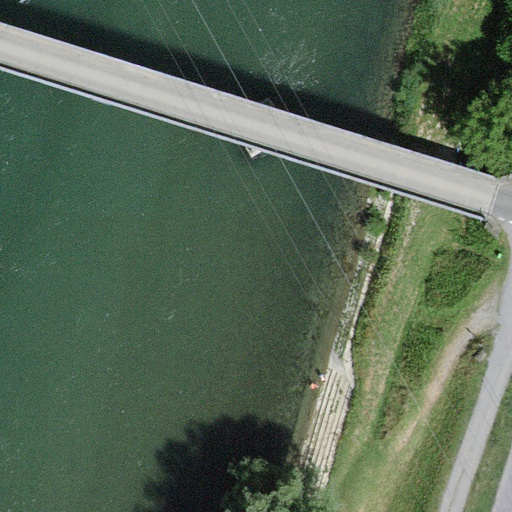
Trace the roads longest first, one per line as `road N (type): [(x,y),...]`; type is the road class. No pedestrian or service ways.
road 1 (tertiary): [(511,205),(0,45)]
road 2 (track): [(511,301),(485,312),(451,352),(368,511)]
road 3 (track): [(511,345),(451,511)]
